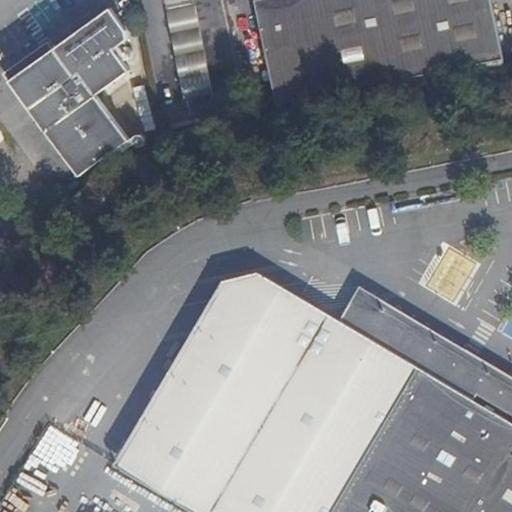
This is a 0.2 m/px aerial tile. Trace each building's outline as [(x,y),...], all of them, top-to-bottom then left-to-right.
[(130,3),(127,0),(121,0),(118,3),(123,9),(130,3)] [(163,0),(165,10),(167,9),(194,4),(193,0),(163,0)] [(253,0),(274,104),(502,60),(490,0),(253,0)] [(194,4),(167,9),(176,55),(203,50),(194,4)] [(108,6),(72,31),(7,75),(33,112),(49,133),(59,148),(66,158),(74,169),(76,172),(99,155),(127,136),(94,90),(127,65),(112,45),(125,37),(125,28),(108,6)] [(504,71),(502,60),(274,104),(276,116),(504,71)] [(110,91),(129,124),(152,110),(133,78),(110,91)] [(134,130),(127,136),(99,155),(104,161),(130,143),(140,142),(143,137),(144,133),(139,130),(134,130)] [(455,304),(481,264),(448,243),(422,282),(455,304)] [(137,483),(257,277),(218,290),(153,398),(111,468),(137,483)] [(337,325),(257,277),(137,483),(186,511),(511,511),(511,428),(478,409),(337,325)] [(357,292),(337,325),(478,409),(511,428),(511,382),(456,349),(357,292)]
